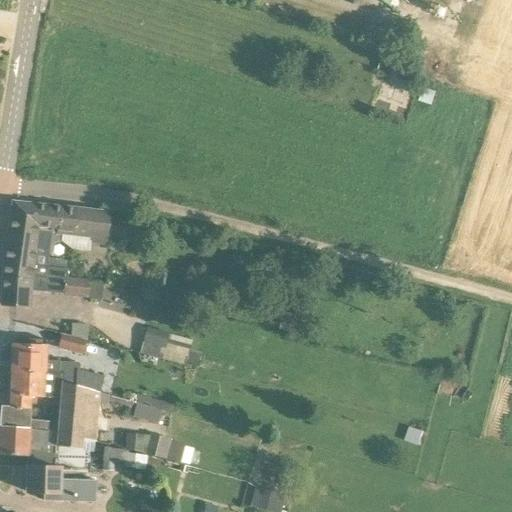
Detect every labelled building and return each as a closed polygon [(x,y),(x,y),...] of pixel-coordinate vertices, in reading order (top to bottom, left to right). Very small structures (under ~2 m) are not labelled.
[(51,230),(35,228),(37,206),(13,203),(10,232),(35,234),(34,252),(49,254),(52,255),(54,243),(62,243),(62,242),(62,236),(64,236),(64,235),(58,234),(58,228),(51,228),(51,230)] [(107,240),(110,215),(37,206),(35,228),(51,230),(51,228),(58,228),(58,234),(64,235),(64,236),(62,236),(62,242),(72,251),(88,252),(88,244),(106,246),(107,240)] [(3,261),(3,279),(31,280),(32,275),(51,277),(49,293),(62,295),(62,297),(87,300),(90,282),(66,278),(67,270),(46,267),(49,254),(34,252),(35,234),(10,232),(10,234),(8,234),(4,261),(3,261)] [(32,291),(49,293),(51,277),(32,275),(31,280),(3,279),(2,305),(31,307),(32,291)] [(90,297),(102,298),(103,280),(91,280),(90,297)] [(168,323),(172,308),(157,303),(153,318),(168,323)] [(298,327),(301,314),(284,310),(281,324),(298,327)] [(165,351),(169,334),(147,328),(142,345),(165,351)] [(84,341),(58,336),(57,339),(54,350),(81,355),(84,341)] [(44,361),(45,341),(27,340),(27,347),(12,346),(11,372),(60,373),(60,381),(102,393),(106,385),(78,376),(79,364),(44,361)] [(96,443),(102,394),(102,393),(60,381),(60,373),(11,372),(10,407),(30,408),(31,397),(59,399),(56,433),(53,433),(0,426),(0,455),(28,457),(29,451),(51,454),(52,446),(82,450),(83,440),(96,443)] [(162,420),(164,401),(137,398),(134,417),(162,420)] [(0,426),(53,433),(54,428),(49,427),(49,422),(30,420),(30,408),(10,407),(1,406),(0,416),(0,426)] [(168,457),(173,438),(151,432),(146,452),(168,457)] [(147,470),(149,457),(104,448),(103,459),(103,469),(114,470),(114,460),(126,462),(126,466),(147,470)] [(169,461),(149,457),(147,470),(166,474),(169,461)] [(94,503),(95,497),(95,481),(61,480),(61,469),(26,468),(26,492),(43,493),(43,497),(43,502),(94,503)] [(256,485),(251,506),(275,511),(281,511),(286,492),(256,485)]
